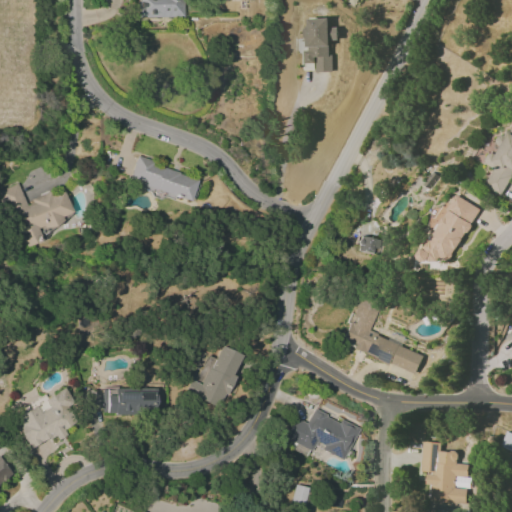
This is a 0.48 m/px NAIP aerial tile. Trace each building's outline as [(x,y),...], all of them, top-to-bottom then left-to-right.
[(136,0),(136,18),(182,17),(182,0),(136,0)] [(331,71),(330,40),(338,40),(337,27),(328,27),(328,18),(303,18),(304,49),(303,49),(303,63),(314,63),(315,72),(331,71)] [(511,176),(511,121),(500,145),(495,155),(488,151),(483,162),(494,168),(484,186),(502,195),(511,176)] [(190,202),(197,177),(134,159),(129,178),(138,181),(136,187),(190,202)] [(73,216),(62,188),(26,203),(18,183),(1,190),(24,247),(53,235),(50,226),(73,216)] [(480,208),(455,194),(447,209),(438,205),(432,217),(438,220),(419,256),(436,265),(442,254),(452,260),(480,208)] [(356,251),(375,255),(378,240),(359,236),(356,251)] [(416,373),(423,353),(367,332),(377,305),(356,298),(341,339),(352,343),(350,349),(416,373)] [(243,355),(221,346),(216,358),(201,352),(196,363),(203,365),(196,382),(190,379),(184,394),(220,409),(234,375),(235,375),(243,355)] [(155,389),(101,388),(101,412),(154,414),(155,389)] [(13,412),(20,425),(16,427),(28,449),(54,436),(56,440),(65,435),(63,430),(79,421),(62,389),(45,398),(44,397),(13,412)] [(357,428),(339,420),(339,421),(312,410),(307,423),(291,417),(282,438),(312,451),(315,442),(323,446),(321,450),(343,460),(357,428)] [(511,451),(511,433),(505,431),(500,447),(511,451)] [(428,501),(464,503),(465,488),(470,488),(471,479),(466,479),(467,464),(457,463),(457,452),(439,450),(440,442),(422,441),(419,472),(425,472),(425,484),(430,485),(428,501)] [(0,482),(11,475),(0,459),(0,482)] [(306,487),(292,485),(290,504),(304,505),(306,487)]
